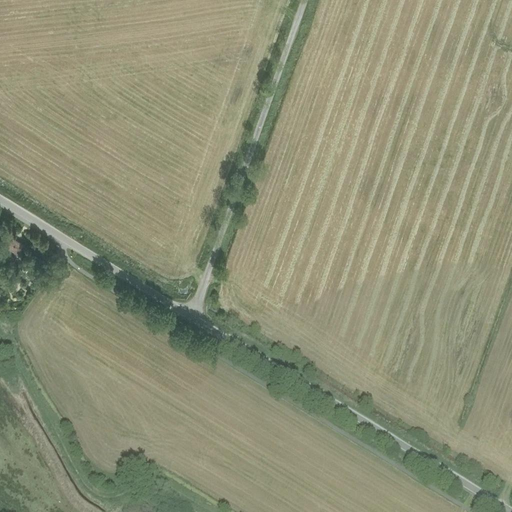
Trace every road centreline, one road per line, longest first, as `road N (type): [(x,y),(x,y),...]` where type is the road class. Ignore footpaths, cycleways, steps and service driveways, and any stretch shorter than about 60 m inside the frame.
road 1 (tertiary): [(192,318),(507,511)]
road 2 (unclassified): [(192,318),(305,0)]
road 3 (tertiary): [(0,199),(192,318)]
